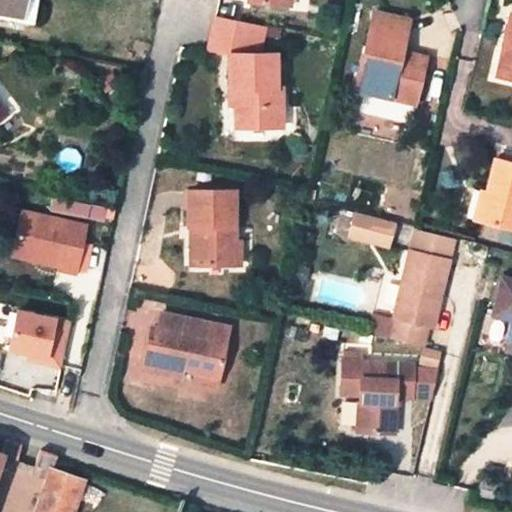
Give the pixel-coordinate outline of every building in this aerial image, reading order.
[(22,0),(0,0),(0,12),(20,17),(22,0)] [(22,0),(20,17),(0,12),(0,19),(32,25),(36,0),(22,0)] [(355,89),(414,104),(422,67),(398,61),(400,51),(406,23),(373,14),(355,89)] [(235,89),(235,105),(235,119),(245,119),(245,129),(280,128),(279,104),(274,104),(274,94),(273,54),(256,54),(262,26),(215,16),(208,50),(228,54),(229,90),(235,89)] [(511,16),(509,16),(495,77),(511,80),(511,16)] [(398,61),(422,67),(425,58),(400,51),(398,61)] [(0,139),(14,130),(0,111),(0,139)] [(245,119),(235,119),(235,129),(245,129),(245,119)] [(511,165),(493,160),(486,191),(479,221),(511,229),(511,165)] [(479,221),(486,191),(480,190),(473,219),(479,221)] [(196,227),(197,265),(237,265),(237,241),(231,241),(231,227),(231,191),(187,192),(188,227),(190,226),(196,227)] [(51,210),(105,221),(108,206),(55,195),(51,210)] [(400,222),(356,210),(347,239),(394,248),(400,222)] [(92,231),(23,222),(14,277),(81,291),(92,231)] [(415,227),(408,251),(450,261),(456,238),(415,227)] [(450,261),(408,251),(387,338),(422,347),(426,327),(429,328),(436,300),(439,300),(450,261)] [(511,279),(501,277),(492,315),(511,319),(511,279)] [(227,328),(160,314),(156,329),(154,342),(147,341),(141,369),(181,377),(183,369),(194,372),(217,377),(227,328)] [(18,327),(11,367),(63,380),(71,335),(18,327)] [(324,327),(321,337),(335,340),(337,330),(324,327)] [(154,342),(156,329),(149,328),(147,341),(154,342)] [(412,364),(341,360),(339,393),(358,394),(355,431),(392,433),(393,396),(410,397),(412,364)] [(180,381),(191,383),(194,372),(183,369),(181,377),(180,381)] [(217,377),(194,372),(191,383),(215,388),(217,377)] [(21,443),(5,438),(0,449),(0,453),(1,454),(18,458),(21,443)] [(40,450),(30,477),(45,481),(50,468),(52,463),(55,464),(58,455),(40,450)] [(72,511),(83,479),(50,468),(45,481),(34,511),(72,511)]
